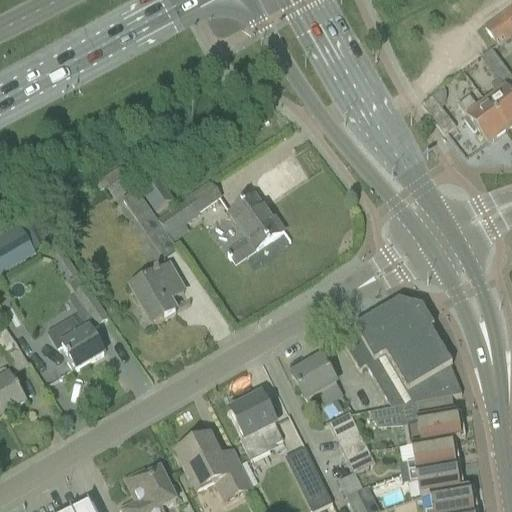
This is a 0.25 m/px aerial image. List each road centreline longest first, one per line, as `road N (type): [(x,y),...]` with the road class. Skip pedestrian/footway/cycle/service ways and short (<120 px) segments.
road 1 (residential): [(0,494),(365,285)]
road 2 (tertiary): [(245,0),(319,122),(415,238)]
road 3 (tertiary): [(443,220),(395,158),(303,0)]
road 4 (primary): [(0,102),(184,0)]
road 5 (tertiary): [(496,401),(488,318),(457,245)]
road 6 (tertiary): [(430,259),(496,401)]
